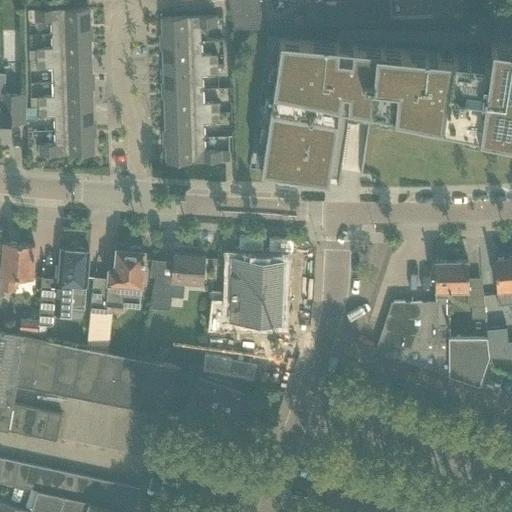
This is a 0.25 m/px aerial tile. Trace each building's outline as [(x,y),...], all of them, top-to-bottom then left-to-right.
[(263,26),(258,0),(228,0),(234,27),(263,26)] [(321,0),(305,0),(306,10),(306,24),(322,24),(322,23),(321,0)] [(90,32),(89,7),(34,9),(35,20),(51,19),(51,33),(90,32)] [(293,24),(304,24),(303,13),(293,14),(293,24)] [(161,17),(162,41),(201,40),(200,26),(216,26),(216,15),(161,17)] [(511,26),(484,26),(484,33),(404,32),(337,30),(335,42),(280,36),(268,35),(249,168),(338,181),(347,120),(358,121),(367,123),(369,123),(479,139),(486,140),(511,143),(511,26)] [(90,56),(90,32),(51,33),(51,47),(36,48),(36,58),(90,56)] [(201,54),(201,46),(201,40),(162,41),(163,65),(217,64),(217,53),(201,54)] [(91,80),(90,56),(36,58),(36,68),(52,67),(53,81),(91,80)] [(218,74),(217,64),(163,65),(164,90),(202,88),(202,74),(218,74)] [(92,104),(91,80),(53,81),(53,95),(37,96),(38,106),(92,104)] [(203,102),(202,88),(164,90),(164,113),(219,112),(219,102),(203,102)] [(24,121),(25,101),(25,93),(3,92),(2,103),(0,102),(0,140),(9,140),(10,121),(24,121)] [(93,128),(92,104),(38,106),(38,116),(54,115),(54,129),(93,128)] [(203,122),(219,122),(219,112),(164,113),(165,138),(204,136),(204,127),(203,122)] [(94,153),(93,128),(54,129),(55,143),(39,144),(39,155),(94,153)] [(204,151),(204,136),(165,138),(166,163),(221,161),(220,150),(204,151)] [(32,276),(33,263),(34,243),(4,241),(2,268),(0,267),(0,299),(2,289),(15,290),(16,275),(32,276)] [(139,307),(141,292),(144,249),(140,249),(138,246),(133,246),(130,248),(116,247),(114,268),(108,267),(107,277),(93,276),(90,310),(87,342),(108,343),(112,312),(111,312),(111,305),(139,307)] [(86,284),(87,269),(89,249),(84,249),(82,247),(78,247),(76,248),(60,247),(59,263),(55,263),(54,280),(42,279),(38,318),(38,323),(50,324),(53,321),(54,311),(69,312),(72,283),(86,284)] [(202,278),(202,274),(204,254),(173,251),(171,275),(156,274),(154,294),(152,309),(169,310),(169,296),(181,297),(183,276),(202,278)] [(511,255),(493,258),(496,289),(497,289),(498,303),(509,302),(508,287),(511,287),(511,255)] [(211,297),(210,329),(224,330),(224,314),(278,315),(278,310),(280,310),(281,301),(289,302),(290,277),(282,276),(282,267),(282,259),(239,257),(231,257),(231,269),(231,273),(230,298),(211,297)] [(447,298),(447,288),(458,288),(467,288),(467,259),(456,260),(434,260),(434,297),(435,297),(435,298),(435,301),(391,300),(375,350),(479,385),(485,364),(489,355),(487,336),(448,336),(448,315),(445,315),(445,298),(447,298)] [(484,317),(483,304),(471,304),(471,306),(471,317),(484,317)] [(37,333),(38,323),(38,318),(20,317),(19,331),(37,333)] [(506,326),(486,327),(487,336),(489,355),(509,357),(508,340),(506,326)] [(271,337),(271,344),(296,343),(295,336),(271,337)] [(204,352),(201,368),(229,374),(229,373),(232,357),(204,352)] [(7,354),(0,387),(0,398),(11,401),(8,420),(21,423),(25,424),(29,404),(28,404),(37,361),(7,354)] [(37,361),(28,404),(29,404),(42,407),(38,426),(51,429),(55,430),(59,410),(67,367),(37,361)] [(67,367),(59,410),(72,413),(68,432),(82,435),(86,436),(90,417),(89,416),(98,373),(67,367)] [(98,373),(89,416),(90,417),(103,419),(99,438),(112,441),(116,442),(120,423),(119,423),(128,379),(98,373)] [(247,424),(254,401),(256,396),(198,377),(185,415),(221,427),(224,416),(247,424)] [(128,379),(119,423),(120,423),(133,425),(129,445),(142,447),(142,448),(146,448),(159,385),(128,379)] [(358,476),(364,460),(340,453),(335,468),(358,476)] [(481,511),(405,487),(401,500),(361,486),(358,496),(329,486),(321,511),(324,511),(481,511)] [(84,511),(88,501),(82,499),(70,497),(58,494),(45,491),(36,489),(30,510),(29,511),(84,511)] [(0,511),(29,511),(30,510),(1,501),(0,505),(0,511)] [(122,511),(88,501),(84,511),(122,511)]
